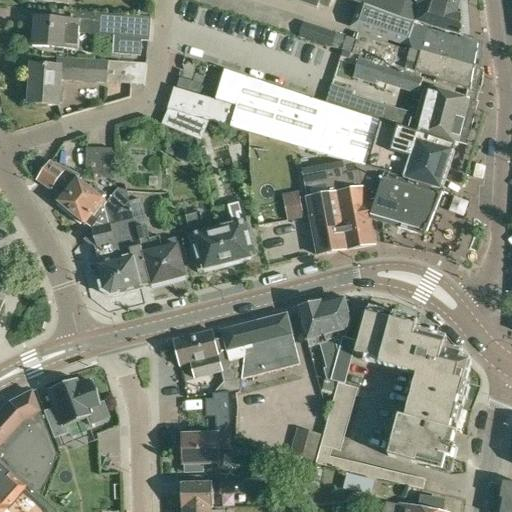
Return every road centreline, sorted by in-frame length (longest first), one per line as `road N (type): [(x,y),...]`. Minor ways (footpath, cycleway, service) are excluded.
road 1 (secondary): [(125,334),(377,275),(426,284),(459,314)]
road 2 (residential): [(0,152),(143,104),(157,87),(168,0)]
road 3 (residential): [(459,314),(485,288),(492,266),(503,85)]
road 4 (residential): [(88,346),(46,238),(6,169)]
road 5 (residential): [(141,511),(138,391),(125,334)]
road 6 (residential): [(481,511),(506,365)]
